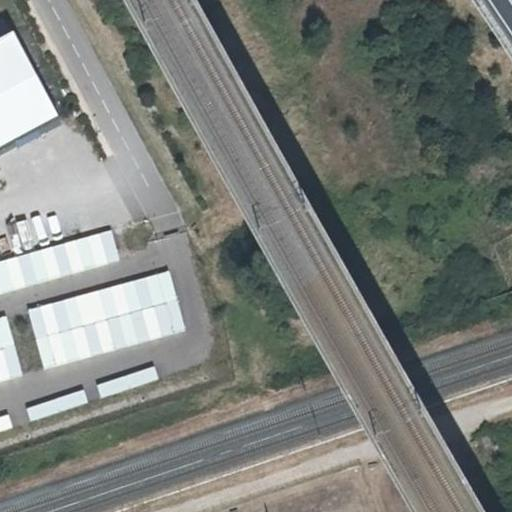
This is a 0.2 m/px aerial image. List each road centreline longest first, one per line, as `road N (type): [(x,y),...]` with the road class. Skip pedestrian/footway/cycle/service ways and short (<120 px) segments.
road 1 (track): [(178,511),(511,400)]
road 2 (unclassified): [(48,0),(155,201)]
